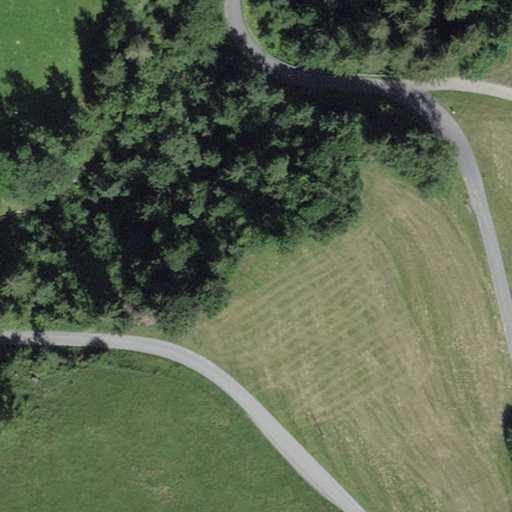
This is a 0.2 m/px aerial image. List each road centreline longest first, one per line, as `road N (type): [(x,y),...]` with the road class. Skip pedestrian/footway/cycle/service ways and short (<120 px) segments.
road 1 (unclassified): [(511,321),(472,179),(438,121),(402,92),(270,67),(243,45),(233,0)]
road 2 (unclassified): [(0,349),(140,348),(233,387),(348,511)]
